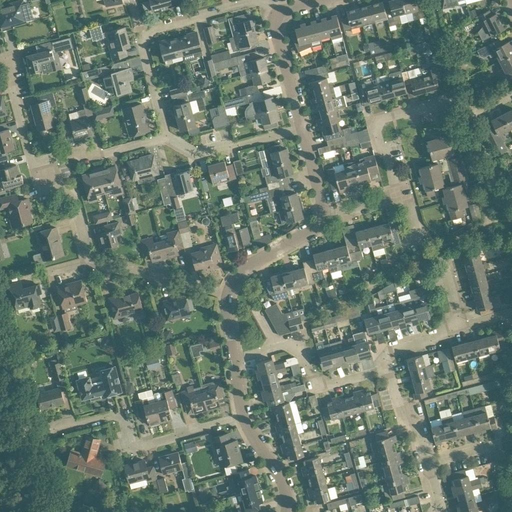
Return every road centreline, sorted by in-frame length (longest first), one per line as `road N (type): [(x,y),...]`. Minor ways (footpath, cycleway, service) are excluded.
road 1 (residential): [(411,193),(407,176),(391,180),(374,118),(455,96),(483,109),(511,95)]
road 2 (residential): [(167,139),(142,37),(262,0),(270,10)]
road 3 (residential): [(43,432),(111,416),(135,446),(240,418)]
road 4 (residential): [(232,359),(299,343),(311,389),(387,369)]
road 5 (residential): [(300,126),(188,157),(175,137),(167,139)]
road 6 (residential): [(31,162),(86,150),(89,160),(167,139)]
road 7 (residential): [(226,298),(88,263)]
road 8 (residential): [(88,263),(68,190),(42,197),(31,162)]
road 9 (residential): [(322,213),(311,230),(245,266),(226,298)]
